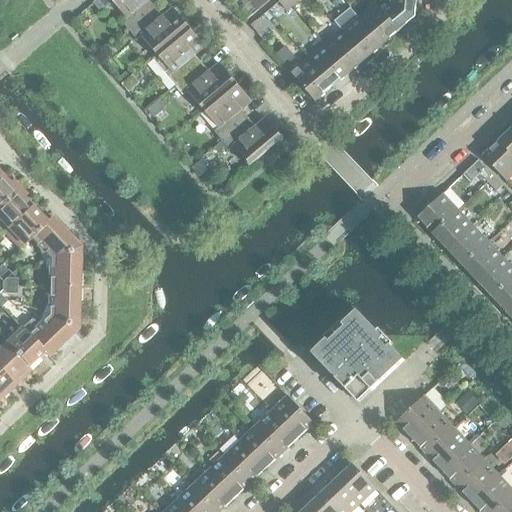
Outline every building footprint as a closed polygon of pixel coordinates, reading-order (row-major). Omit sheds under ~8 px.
[(110,0),(114,4),(115,4),(126,17),(121,21),(129,31),(156,9),(149,1),(149,0),(110,0)] [(264,6),(259,0),(253,0),(251,2),(258,11),(264,6)] [(292,6),(287,0),(281,0),(279,2),(286,11),(292,6)] [(416,0),(391,0),(392,5),(415,18),(416,0)] [(376,2),(358,17),(382,46),(415,18),(392,5),(384,12),(376,2)] [(163,17),(156,9),(129,31),(137,40),(142,37),(157,55),(189,27),(173,8),(163,17)] [(268,12),(265,14),(270,21),(273,18),(268,12)] [(358,17),(342,31),(366,60),(382,46),(358,17)] [(264,29),(257,21),(251,26),(258,34),(264,29)] [(189,27),(157,55),(153,58),(176,86),(202,64),(195,56),(206,47),(189,27)] [(366,60),(342,31),(325,45),(349,74),(366,60)] [(349,74),(325,45),(308,59),(332,87),(349,74)] [(332,87),(308,59),(291,74),(315,102),(332,87)] [(209,72),(202,64),(176,86),(184,96),(188,92),(203,110),(236,83),(220,64),(209,72)] [(118,80),(121,83),(130,76),(127,72),(118,80)] [(133,74),(122,84),(128,92),(141,82),(133,74)] [(252,102),(236,83),(203,110),(219,128),(214,132),(222,141),(248,119),(241,111),(252,102)] [(157,103),(147,112),(155,121),(165,113),(157,103)] [(255,127),(248,119),(222,141),(230,151),(235,147),(251,166),(283,139),(266,119),(255,127)] [(511,128),(499,141),(511,155),(511,128)] [(511,176),(511,155),(499,141),(483,156),(507,181),(511,176)] [(199,177),(210,167),(203,160),(192,169),(199,177)] [(480,174),(486,168),(479,160),(464,174),(471,182),(480,174)] [(495,177),(486,168),(480,174),(488,183),(495,177)] [(469,180),(464,174),(448,189),(451,191),(452,189),(455,192),(469,180)] [(8,184),(1,176),(0,176),(0,206),(20,187),(13,180),(8,184)] [(503,186),(495,177),(488,183),(497,192),(503,186)] [(20,187),(0,206),(0,229),(4,233),(31,207),(23,199),(27,195),(20,187)] [(433,234),(458,210),(443,194),(418,218),(433,234)] [(30,238),(49,218),(43,211),(39,216),(31,207),(4,233),(20,250),(31,239),(30,238)] [(458,210),(433,234),(448,250),(473,226),(458,210)] [(50,217),(49,218),(30,238),(31,239),(41,249),(39,250),(43,261),(79,248),(50,217)] [(473,226),(448,250),(463,266),(488,242),(473,226)] [(488,242),(463,266),(478,282),(503,258),(488,242)] [(79,248),(43,261),(48,272),(49,272),(49,287),(78,288),(79,248)] [(511,279),(511,267),(503,258),(478,282),(493,297),(511,279)] [(2,286),(17,287),(17,279),(6,278),(2,282),(2,286)] [(511,309),(511,279),(493,297),(508,313),(511,309)] [(17,287),(2,286),(2,291),(5,294),(17,294),(17,287)] [(78,288),(49,287),(49,303),(47,303),(42,313),(77,329),(78,288)] [(357,311),(332,335),(312,354),(323,366),(318,370),(324,375),(328,371),(359,404),(404,361),(357,311)] [(39,325),(29,335),(27,336),(46,356),(47,357),(77,329),(42,313),(38,324),(39,325)] [(27,336),(29,335),(22,328),(5,344),(31,371),(46,356),(27,336)] [(31,371),(5,344),(0,348),(0,370),(15,386),(31,371)] [(0,370),(0,399),(15,386),(0,370)] [(468,415),(481,403),(471,392),(458,404),(468,415)] [(314,424),(288,396),(273,411),(272,412),(298,439),(314,424)] [(412,439),(440,413),(438,412),(424,397),(396,423),(412,439)] [(298,439),(272,412),(270,413),(256,427),(282,454),(298,439)] [(454,428),(441,414),(440,413),(412,439),(427,455),(454,428)] [(282,454),(256,427),(241,440),(240,441),(266,469),(282,454)] [(468,443),(454,428),(427,455),(441,470),(469,444),(468,443)] [(266,469),(240,441),(239,443),(224,456),(250,484),(266,469)] [(484,460),(470,446),(469,444),(441,470),(456,486),(484,460)] [(511,458),(511,447),(509,444),(501,452),(509,461),(511,458)] [(250,484),(224,456),(210,470),(209,471),(235,499),(250,484)] [(484,460),(456,486),(471,502),(499,476),(498,475),(484,460)] [(337,479),(360,504),(376,489),(352,465),(337,479)] [(220,511),(235,499),(209,471),(207,472),(193,486),(217,511),(220,511)] [(492,511),(511,493),(511,489),(500,477),(499,476),(471,502),(480,511),(492,511)] [(337,479),(321,494),(337,511),(352,511),(360,504),(337,479)] [(217,511),(193,486),(178,500),(177,501),(187,511),(217,511)] [(511,511),(511,493),(492,511),(511,511)] [(337,511),(321,494),(305,509),(307,511),(337,511)] [(187,511),(177,501),(176,502),(165,511),(187,511)]
